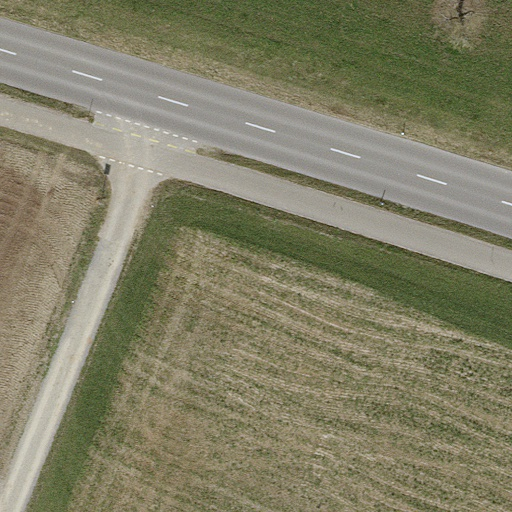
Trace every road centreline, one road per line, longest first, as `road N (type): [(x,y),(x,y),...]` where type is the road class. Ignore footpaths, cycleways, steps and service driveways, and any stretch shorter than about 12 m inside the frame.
road 1 (tertiary): [(0,48),(511,205)]
road 2 (track): [(164,97),(0,508)]
